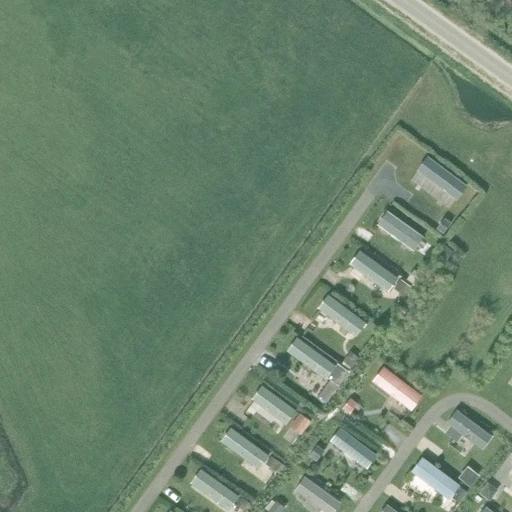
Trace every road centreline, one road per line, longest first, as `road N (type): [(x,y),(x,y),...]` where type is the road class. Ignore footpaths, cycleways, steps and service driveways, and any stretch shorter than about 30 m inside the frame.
road 1 (track): [(138,511),(379,181),(396,192)]
road 2 (track): [(361,511),(438,408),(480,401),(511,425)]
road 3 (tertiary): [(511,88),(390,0)]
